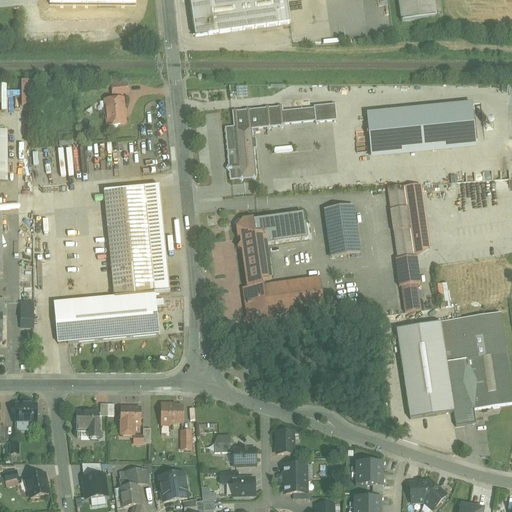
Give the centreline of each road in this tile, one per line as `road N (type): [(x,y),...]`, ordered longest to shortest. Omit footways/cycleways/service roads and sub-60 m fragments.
road 1 (unclassified): [(166,0),(202,389)]
road 2 (residential): [(202,389),(511,484)]
road 3 (residential): [(51,386),(202,389)]
road 4 (residential): [(51,386),(70,511)]
